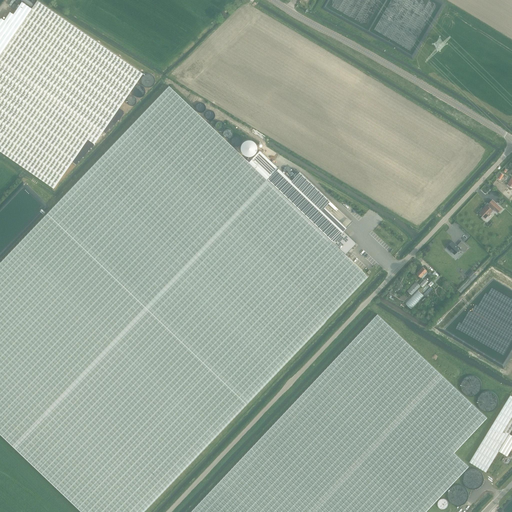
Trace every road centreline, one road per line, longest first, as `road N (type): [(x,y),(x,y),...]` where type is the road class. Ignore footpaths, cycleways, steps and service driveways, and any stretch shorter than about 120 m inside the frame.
road 1 (unclassified): [(168,511),(511,147)]
road 2 (unclassified): [(511,138),(271,0)]
